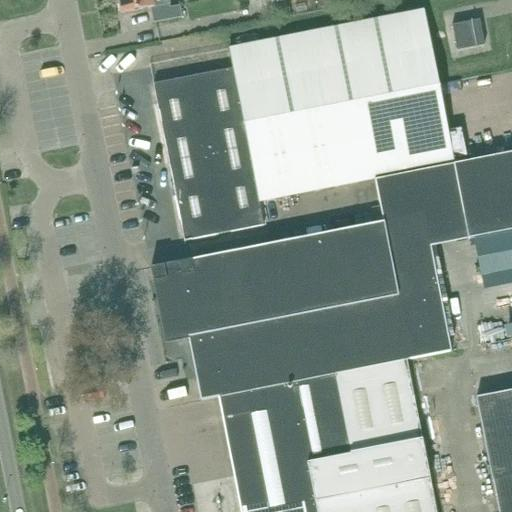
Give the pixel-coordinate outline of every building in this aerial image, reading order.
[(118,0),(121,15),(150,9),(151,16),(170,12),(169,9),(167,0),(118,0)] [(170,12),(151,16),(153,25),(181,19),(179,7),(169,9),(170,12)] [(454,165),(438,86),(424,13),(228,51),(232,70),(153,86),(185,243),(263,227),(259,208),(273,206),(272,201),(374,181),(454,165)] [(457,53),(484,48),(479,22),(452,27),(457,53)] [(511,153),(454,165),(374,181),(383,224),(424,216),(462,209),(468,240),(511,231),(511,153)] [(450,352),(427,231),(424,216),(383,224),(367,227),(150,270),(153,283),(166,345),(188,341),(201,402),(218,398),(219,399),(335,376),(335,375),(367,368),(406,361),(450,352)] [(351,456),(308,465),(317,511),(435,511),(407,363),(406,361),(367,368),(335,375),(335,376),(351,456)] [(317,511),(308,465),(351,456),(335,376),(219,399),(236,485),(241,511),(317,511)] [(511,391),(476,399),(492,481),(511,477),(511,391)]
